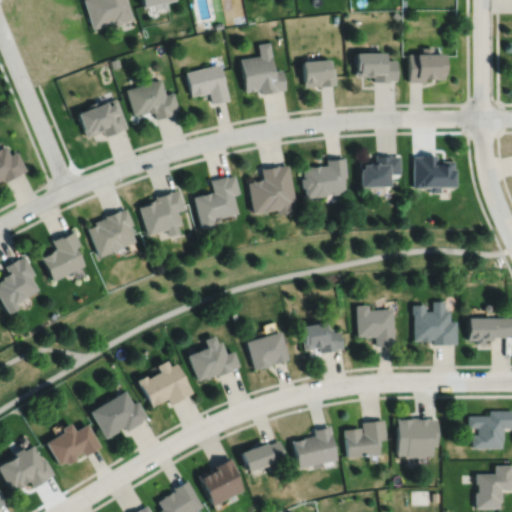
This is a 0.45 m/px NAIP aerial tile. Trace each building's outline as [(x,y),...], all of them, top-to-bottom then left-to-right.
[(80,0),(89,29),(108,23),(110,27),(120,24),(120,22),(130,19),(124,0),(80,0)] [(138,0),(140,8),(173,0),(138,0)] [(394,8),(389,13),(395,18),(399,13),(394,8)] [(236,56),(241,89),(257,86),(258,91),(282,87),(278,67),(270,68),(267,53),(268,53),(266,39),(254,41),(256,52),(236,56)] [(406,51),(406,79),(422,79),(422,75),(442,76),(442,49),(430,49),(430,44),(420,44),(420,50),(414,50),(414,51),(406,51)] [(352,48),(352,65),(353,65),(353,74),(371,73),(371,79),(387,79),(387,77),(394,77),(394,57),(382,57),(382,48),(352,48)] [(298,57),(300,78),(301,84),(316,82),(316,83),(333,82),(332,65),(329,65),(328,56),(325,57),(324,55),(298,57)] [(108,58),(110,67),(118,65),(115,56),(108,58)] [(181,69),(187,93),(194,91),(195,92),(205,89),(208,101),(225,97),(216,61),(181,69)] [(121,86),(129,113),(144,108),(145,110),(149,109),(152,116),(168,112),(167,110),(175,108),(170,89),(162,91),(157,76),(121,86)] [(71,109),(77,127),(78,126),(81,135),(98,128),(100,134),(123,125),(112,96),(101,99),(101,98),(71,109)] [(0,176),(1,176),(2,179),(18,172),(17,171),(24,167),(14,149),(8,152),(3,143),(0,144),(0,176)] [(357,159),(357,166),(356,166),(357,183),(370,183),(370,185),(381,185),(381,183),(387,183),(386,171),(397,171),(397,153),(388,154),(388,152),(372,153),(373,158),(357,159)] [(410,154),(410,185),(427,185),(427,190),(437,190),(437,185),(452,185),(452,158),(434,158),(434,152),(418,152),(418,154),(410,154)] [(300,165),(301,175),(299,175),(300,185),(302,185),(303,195),(326,193),(326,190),(331,189),(331,192),(340,191),(344,187),(342,174),(345,174),(343,154),(324,156),(325,162),(318,163),(318,162),(308,163),(308,164),(300,165)] [(245,180),(250,210),(274,206),(275,211),(289,209),(287,199),(292,198),(286,162),(276,164),(276,162),(258,165),(260,176),(250,178),(250,179),(245,180)] [(189,194),(198,226),(212,222),(210,217),(235,210),(230,192),(236,191),(232,173),(224,175),(224,173),(207,177),(210,189),(189,194)] [(134,204),(144,232),(163,226),(165,233),(175,229),(173,223),(178,221),(174,208),(182,206),(175,187),(168,190),(168,188),(152,193),(153,199),(152,199),(151,196),(141,200),(141,202),(134,204)] [(83,225),(94,253),(131,238),(125,223),(129,222),(122,206),(116,208),(116,207),(101,213),(102,215),(90,219),(91,222),(83,225)] [(36,255),(48,278),(80,263),(71,245),(77,243),(69,228),(63,231),(63,230),(48,237),(52,246),(41,251),(42,252),(36,255)] [(0,305),(3,311),(14,305),(11,300),(34,287),(27,274),(31,272),(20,254),(14,257),(14,256),(1,263),(5,270),(0,272),(0,305)] [(409,302),(409,312),(410,312),(411,338),(418,338),(418,339),(428,339),(428,337),(430,337),(430,343),(447,343),(447,342),(454,342),(454,319),(447,319),(447,309),(442,309),(442,299),(429,299),(430,309),(423,309),(423,302),(409,302)] [(352,303),(354,334),(361,333),(361,335),(372,334),(372,344),(392,343),(389,306),(365,308),(365,302),(352,303)] [(484,302),(482,305),(482,308),(484,310),(487,310),(490,308),(489,305),(487,302),(484,302)] [(465,315),(465,338),(473,338),(473,342),(482,342),(482,338),(490,338),(490,335),(503,335),(503,333),(509,333),(509,315),(465,315)] [(296,324),(300,348),(315,345),(316,351),(333,348),(333,347),(340,346),(337,329),(330,331),(330,327),(326,327),(325,319),(296,324)] [(241,339),(250,368),(268,363),(267,362),(269,361),(269,362),(285,357),(277,329),(241,339)] [(183,353),(193,379),(201,375),(201,377),(213,372),(214,374),(229,368),(228,367),(236,364),(230,349),(223,352),(217,339),(213,341),(210,333),(200,337),(203,345),(183,353)] [(132,378),(147,405),(163,397),(167,404),(182,396),(181,395),(189,390),(172,361),(165,365),(162,358),(151,363),(155,370),(142,377),(141,373),(132,378)] [(84,410),(100,437),(114,429),(113,428),(119,424),(122,430),(138,420),(137,419),(143,416),(133,399),(128,402),(120,388),(84,410)] [(465,414),(465,426),(475,426),(475,433),(469,433),(469,446),(499,446),(499,438),(501,438),(501,426),(511,426),(511,409),(486,409),(486,414),(465,414)] [(393,416),(393,454),(403,454),(403,456),(421,456),(421,454),(429,454),(429,444),(434,444),(434,417),(426,417),(426,416),(393,416)] [(340,428),(341,436),(342,436),(345,456),(377,452),(376,438),(384,438),(382,418),(359,420),(360,431),(358,431),(358,426),(340,428)] [(43,441),(56,463),(63,459),(65,463),(74,457),(72,454),(79,450),(82,454),(98,445),(84,422),(73,429),(68,421),(59,426),(61,430),(43,441)] [(289,439),(296,467),(334,457),(327,425),(311,429),(312,434),(289,439)] [(237,451),(244,471),(283,456),(277,439),(265,443),(264,441),(237,451)] [(0,461),(0,475),(8,490),(12,487),(12,488),(16,486),(17,487),(23,483),(22,481),(26,479),(31,486),(45,478),(45,477),(51,473),(42,458),(40,459),(30,444),(22,449),(20,446),(11,452),(13,455),(3,461),(3,460),(0,461)] [(194,474),(209,504),(240,489),(232,474),(236,472),(227,455),(209,465),(210,466),(194,474)] [(472,472),(472,482),(475,482),(475,491),(472,491),(472,507),(497,507),(497,500),(499,500),(499,490),(498,490),(498,488),(511,488),(511,472),(509,472),(509,464),(492,464),(492,472),(472,472)] [(154,500),(158,508),(156,509),(157,511),(187,511),(199,505),(183,478),(170,486),(172,489),(169,491),(168,489),(160,494),(161,496),(154,500)]
